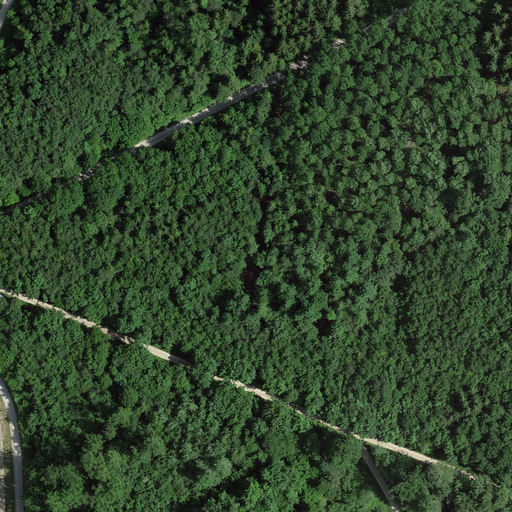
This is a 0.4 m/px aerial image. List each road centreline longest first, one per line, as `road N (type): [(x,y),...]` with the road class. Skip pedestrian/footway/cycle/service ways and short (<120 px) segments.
road 1 (track): [(0,289),(511,493)]
road 2 (track): [(438,0),(0,217)]
road 3 (track): [(0,383),(12,411),(19,511)]
